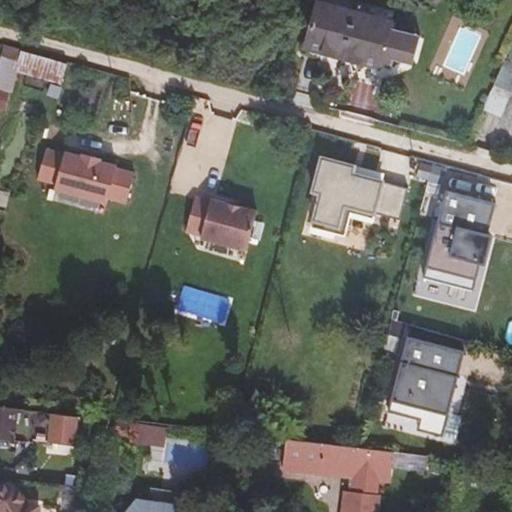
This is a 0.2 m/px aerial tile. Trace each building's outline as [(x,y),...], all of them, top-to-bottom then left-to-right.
[(335,81),(352,16),(316,7),(304,52),(323,57),(321,66),(318,76),(335,81)] [(335,81),(357,87),(360,76),(362,68),(378,72),(390,26),(352,16),(335,81)] [(16,55),(3,51),(0,62),(0,78),(9,81),(11,75),(16,55)] [(323,57),(304,52),(303,61),(321,66),(323,57)] [(63,68),(16,55),(11,75),(57,87),(63,68)] [(376,80),(378,72),(362,68),(360,76),(376,80)] [(491,93),(508,98),(511,88),(511,72),(502,69),(491,93)] [(9,81),(0,78),(0,96),(4,98),(9,81)] [(491,93),(480,116),(498,121),(508,98),(491,93)] [(386,172),(320,155),(311,190),(321,193),(313,225),(344,233),(349,216),(374,222),(376,214),(401,221),(409,188),(383,182),(386,172)] [(119,208),(127,180),(108,175),(109,170),(93,167),(93,163),(76,159),(76,162),(57,157),(57,160),(39,156),(30,185),(48,189),(48,193),(99,207),(100,203),(119,208)] [(421,180),(428,196),(444,189),(436,173),(421,180)] [(443,196),(419,283),(467,296),(476,266),(480,267),(488,240),(483,239),(491,210),(443,196)] [(242,256),(252,218),(206,206),(206,209),(189,205),(180,238),(197,242),(196,245),(242,256)] [(501,342),(511,345),(511,320),(509,319),(501,342)] [(434,440),(458,357),(403,341),(382,415),(412,423),(409,433),(434,440)] [(0,412),(0,439),(6,440),(9,414),(0,412)] [(9,414),(6,440),(42,445),(46,419),(9,414)] [(46,419),(42,445),(69,448),(72,422),(46,419)] [(108,443),(161,450),(163,437),(110,429),(108,443)] [(240,479),(248,480),(252,440),(243,439),(240,479)] [(264,454),(276,455),(277,445),(265,444),(264,454)] [(381,485),(385,457),(277,445),(276,455),(274,471),(346,481),(344,497),(336,496),(334,511),(369,511),(371,500),(366,499),(369,484),(381,485)] [(0,511),(35,511),(35,505),(19,505),(10,492),(7,489),(3,487),(0,486),(0,511)] [(240,511),(242,492),(230,492),(228,510),(240,511)] [(174,511),(175,506),(172,502),(157,500),(152,503),(152,510),(137,508),(134,511),(174,511)]
